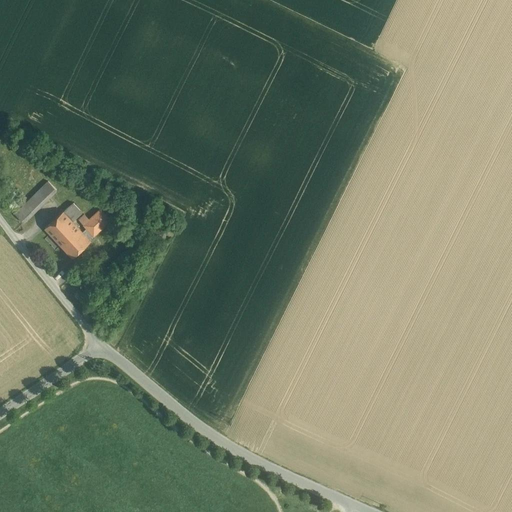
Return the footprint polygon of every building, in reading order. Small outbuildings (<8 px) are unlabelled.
[(48,181),(15,214),(24,222),(57,189),(48,181)] [(73,202),(63,211),(72,220),(81,212),(73,202)] [(101,209),(89,220),(84,214),(79,219),(87,228),(93,235),(111,220),(101,209)] [(72,220),(63,211),(45,228),(72,257),(91,240),(89,239),(93,235),(87,228),(83,232),(72,220)] [(158,227),(155,236),(164,240),(167,231),(158,227)]
